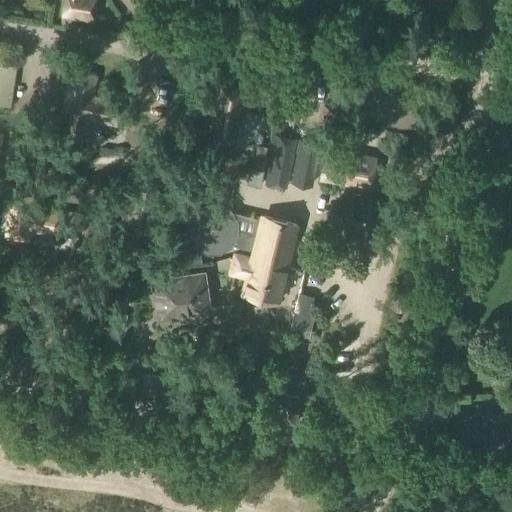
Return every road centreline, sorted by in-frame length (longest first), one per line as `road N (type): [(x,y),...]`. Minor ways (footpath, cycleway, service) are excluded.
road 1 (residential): [(402,462),(475,127),(493,0)]
road 2 (track): [(0,476),(242,511)]
